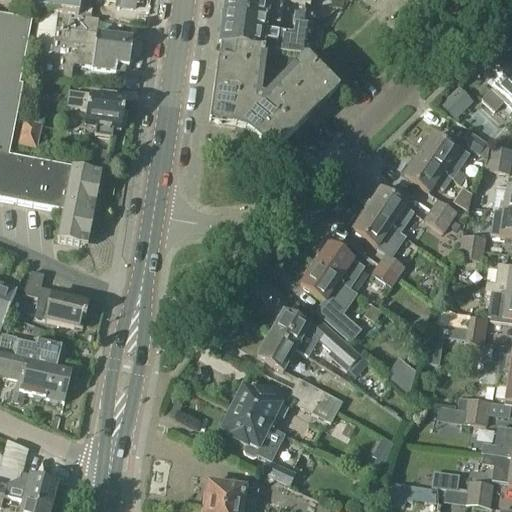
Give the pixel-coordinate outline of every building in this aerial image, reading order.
[(0,0),(0,8),(77,19),(80,0),(0,0)] [(102,0),(102,2),(119,5),(119,11),(133,13),(134,6),(136,6),(137,0),(102,0)] [(253,0),(225,0),(223,18),(278,26),(280,17),(265,14),(267,2),(253,0)] [(296,15),(294,26),(310,29),(312,18),(296,15)] [(100,176),(80,172),(8,159),(21,88),(18,87),(30,23),(0,17),(0,203),(63,215),(57,243),(82,248),(87,244),(88,241),(93,219),(92,219),(94,205),(95,205),(99,184),(98,184),(100,176)] [(97,24),(73,21),(36,17),(31,58),(42,60),(39,81),(70,85),(72,68),(90,70),(90,72),(114,75),(116,66),(128,68),(132,40),(96,36),(97,24)] [(278,26),(223,18),(219,46),(223,47),(223,49),(304,61),(310,29),(294,26),(292,38),(262,34),(263,24),(278,27),(278,26)] [(309,48),(321,49),(323,33),(311,32),(309,48)] [(304,61),(223,49),(221,63),(217,62),(216,65),(220,65),(211,124),(234,128),(240,131),(239,134),(248,138),(250,135),(255,138),(271,154),(333,92),(336,96),(337,94),(306,64),(304,64),(304,61)] [(495,50),(488,58),(494,64),(501,56),(495,50)] [(511,61),(508,58),(494,72),(502,80),(482,101),(494,112),(503,103),(511,111),(511,61)] [(465,98),(457,90),(439,108),(446,116),(465,98)] [(125,102),(69,93),(66,110),(86,113),(84,126),(95,128),(94,138),(111,141),(112,131),(120,132),(121,128),(124,129),(126,116),(123,116),(125,102)] [(36,153),(42,127),(23,123),(18,149),(36,153)] [(490,152),(484,149),(486,147),(466,133),(458,145),(478,158),(487,164),(488,162),(488,161),(490,152)] [(431,137),(417,158),(450,181),(451,181),(442,175),(456,154),(431,137)] [(490,149),(490,152),(488,161),(509,164),(510,152),(490,149)] [(108,155),(95,153),(92,167),(105,170),(108,155)] [(405,166),(401,171),(402,175),(404,177),(403,178),(428,195),(434,185),(443,191),(450,181),(417,158),(411,166),(409,165),(405,166)] [(488,161),(488,162),(487,173),(507,176),(509,164),(488,161)] [(511,182),(506,182),(501,215),(511,216),(511,182)] [(366,212),(400,235),(413,216),(379,193),(366,212)] [(457,216),(437,202),(430,212),(450,226),(455,229),(459,220),(456,218),(457,216)] [(400,235),(366,212),(352,234),(386,256),(378,268),(397,281),(405,270),(391,261),(405,240),(400,236),(400,235)] [(450,226),(430,212),(424,222),(444,236),(450,226)] [(511,216),(501,215),(498,239),(511,240),(511,216)] [(459,251),(483,253),(485,241),(460,239),(459,251)] [(328,247),(314,268),(338,285),(348,292),(363,271),(353,264),(328,247)] [(483,253),(459,251),(457,262),(482,265),(483,253)] [(498,267),(495,288),(485,286),(484,294),(511,297),(511,273),(511,269),(498,267)] [(314,268),(300,288),(316,299),(322,303),(313,316),(349,347),(360,334),(342,318),(356,298),(348,292),(338,285),(314,268)] [(397,281),(378,268),(372,277),(391,290),(397,281)] [(51,298),(52,294),(39,291),(43,277),(31,274),(23,297),(38,301),(36,306),(48,309),(45,323),(81,332),(87,307),(51,298)] [(0,333),(16,293),(0,287),(0,333)] [(511,297),(484,294),(491,296),(488,320),(491,320),(490,324),(511,327),(511,297)] [(308,360),(317,344),(310,337),(306,333),(308,330),(282,315),(270,338),(295,352),(308,360)] [(489,324),(467,321),(465,333),(487,336),(489,324)] [(433,322),(432,332),(441,334),(442,324),(433,322)] [(346,376),(360,360),(321,325),(310,337),(317,344),(329,356),(326,359),(346,376)] [(487,336),(465,333),(464,345),(485,348),(487,336)] [(295,352),(270,338),(257,360),(282,375),(295,352)] [(0,353),(19,358),(78,371),(62,367),(66,351),(31,343),(31,344),(18,341),(15,356),(0,352),(0,353)] [(483,376),(483,377),(511,380),(511,356),(511,353),(501,351),(497,378),(483,376)] [(0,379),(17,383),(12,404),(21,406),(24,396),(32,398),(33,401),(40,402),(43,400),(48,402),(50,405),(55,406),(58,404),(63,405),(68,384),(74,386),(78,371),(19,358),(0,353),(0,379)] [(511,380),(483,377),(482,387),(506,391),(503,409),(511,409),(511,380)] [(298,381),(293,392),(318,405),(324,394),(298,381)] [(273,433),(279,420),(283,422),(289,411),(271,402),(272,401),(253,392),(252,394),(243,389),(240,395),(236,395),(232,404),(234,408),(232,412),(273,433)] [(318,405),(293,392),(288,402),(331,424),(342,403),(324,394),(318,405)] [(452,412),(452,413),(477,417),(478,405),(458,402),(456,413),(452,412)] [(176,420),(181,409),(170,403),(164,414),(176,420)] [(273,433),(232,412),(230,415),(226,415),(221,424),(223,428),(221,432),(230,437),(228,439),(245,448),(242,453),(244,458),(252,462),(256,460),(266,465),(260,477),(289,491),(295,478),(271,466),(284,439),(272,433),(273,433)] [(477,417),(452,413),(450,425),(475,428),(477,417)] [(511,433),(496,431),(494,449),(482,448),(480,458),(510,462),(511,462),(511,433)] [(377,477),(383,466),(375,462),(369,473),(377,477)] [(51,511),(58,485),(22,476),(19,488),(26,490),(22,504),(51,511)] [(456,494),(458,479),(433,476),(431,491),(456,494)] [(201,509),(220,511),(241,511),(243,501),(255,503),(256,492),(207,486),(206,496),(203,495),(201,509)] [(468,486),(466,497),(490,500),(492,489),(468,486)] [(417,490),(411,489),(406,503),(412,505),(417,490)] [(428,506),(435,507),(437,494),(430,492),(428,506)] [(488,511),(490,500),(466,497),(465,509),(485,511),(488,511)]
